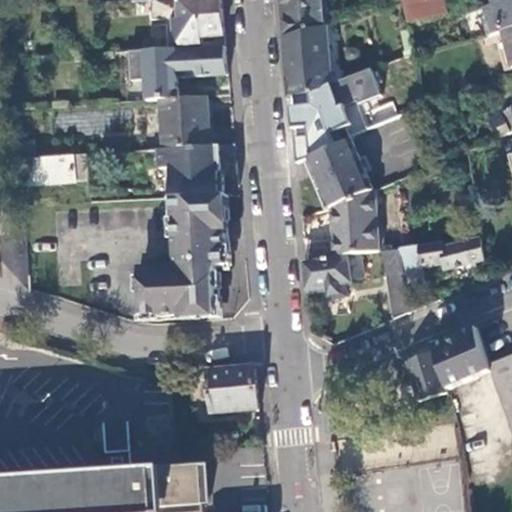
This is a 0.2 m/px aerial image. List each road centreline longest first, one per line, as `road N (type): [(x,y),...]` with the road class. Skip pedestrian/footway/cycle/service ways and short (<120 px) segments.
road 1 (residential): [(284,338),(251,0)]
road 2 (residential): [(0,301),(154,347),(284,338)]
road 3 (residential): [(288,379),(511,290)]
road 4 (residential): [(300,511),(288,379)]
